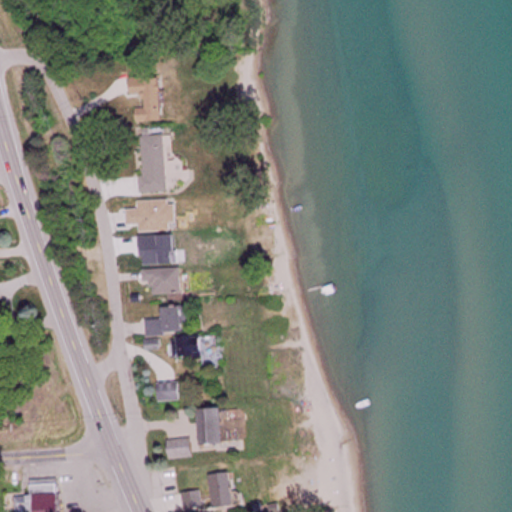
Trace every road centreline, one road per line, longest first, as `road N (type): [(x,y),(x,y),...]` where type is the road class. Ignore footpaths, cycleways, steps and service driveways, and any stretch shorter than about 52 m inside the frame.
road 1 (residential): [(0,58),(46,66),(87,166),(107,230),(146,511)]
road 2 (primary): [(140,511),(0,121)]
